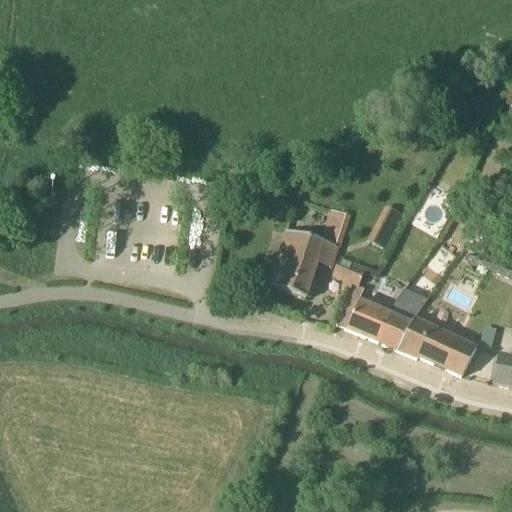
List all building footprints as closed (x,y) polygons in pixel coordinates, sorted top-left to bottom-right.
[(511,89),(505,87),(500,106),(511,109),(511,89)] [(402,217),(390,211),(382,227),(394,233),(402,217)] [(331,272),(339,250),(349,218),(330,212),(320,244),(289,235),(281,259),(276,276),(271,290),(305,302),(318,268),(331,272)] [(511,282),(511,274),(469,258),(467,264),(511,282)] [(354,287),(357,289),(366,273),(342,262),(334,279),(346,283),(342,291),(350,294),(354,287)] [(357,289),(354,287),(350,294),(334,328),(372,344),(385,315),(357,303),(363,292),(357,289)] [(430,331),(413,323),(428,301),(409,293),(406,301),(400,297),(388,317),(385,315),(372,344),(416,363),(417,361),(430,331)] [(417,361),(461,380),(475,352),(430,331),(417,361)] [(493,389),(511,392),(511,361),(499,359),(493,389)]
